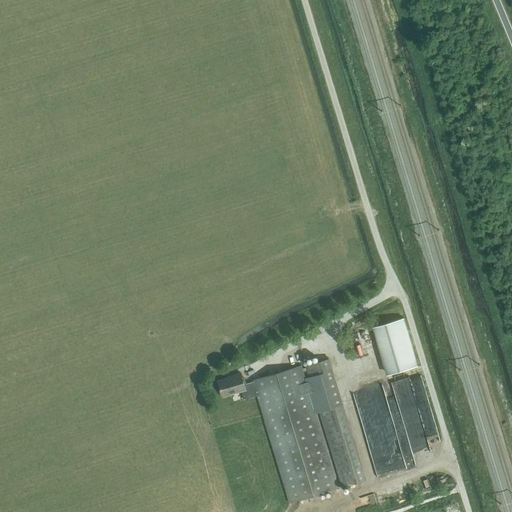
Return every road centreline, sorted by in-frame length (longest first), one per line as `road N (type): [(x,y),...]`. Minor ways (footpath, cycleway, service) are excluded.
road 1 (track): [(326,327),(375,487)]
road 2 (track): [(303,511),(452,460)]
